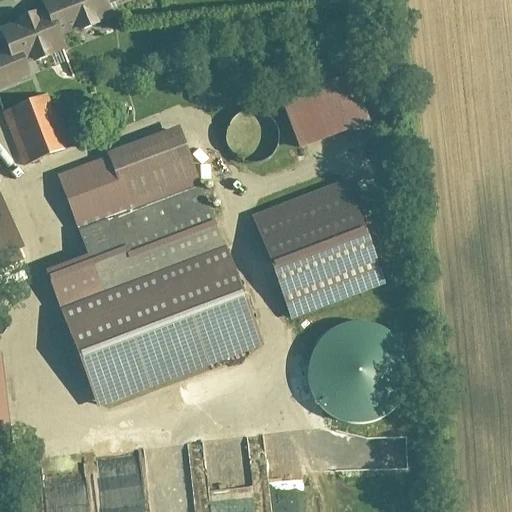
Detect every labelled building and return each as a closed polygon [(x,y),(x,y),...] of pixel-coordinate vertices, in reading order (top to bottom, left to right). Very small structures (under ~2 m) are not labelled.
[(0,44),(4,56),(0,57),(0,95),(30,84),(25,71),(65,56),(60,43),(111,24),(106,11),(129,2),(128,0),(51,0),(36,6),(40,17),(0,32),(0,44)] [(51,73),(64,114),(101,102),(88,61),(51,73)] [(279,107),(300,155),(370,125),(350,77),(279,107)] [(44,102),(1,119),(23,175),(67,158),(44,102)] [(213,136),(217,157),(227,168),(248,175),(263,172),(276,162),(282,150),(283,133),(276,118),(257,106),(244,105),(222,117),(213,136)] [(111,326),(232,281),(178,135),(79,171),(100,227),(77,235),(111,326)] [(253,224),(292,325),(384,289),(345,189),(253,224)] [(0,237),(0,294),(26,286),(9,234),(0,237)]
